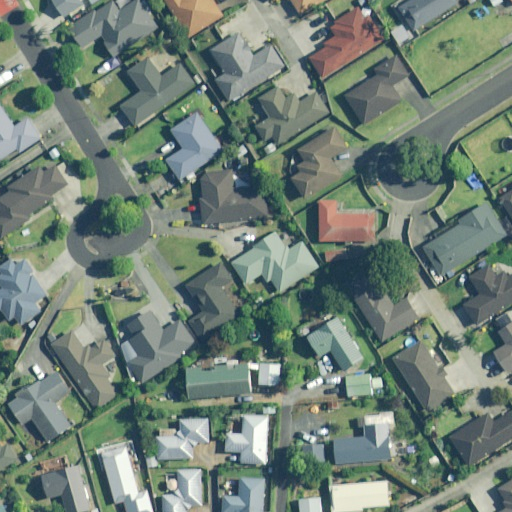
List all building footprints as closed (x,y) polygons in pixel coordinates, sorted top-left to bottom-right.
[(52,0),(65,18),(69,15),(72,19),(98,0),(52,0)] [(133,0),(119,10),(112,0),(109,0),(69,28),(84,48),(101,36),(116,58),(158,29),(137,0),(133,0)] [(165,0),(189,37),(225,14),(215,0),(165,0)] [(279,0),(290,0),(301,15),(324,0),(277,0),(278,1),(279,0)] [(457,1),(456,0),(407,0),(396,7),(413,31),(457,1)] [(328,25),(335,35),(324,43),(325,45),(307,57),(323,81),(385,38),(371,17),(367,20),(358,5),(328,25)] [(240,31),(209,49),(223,73),(213,79),(228,104),(286,69),(271,44),(254,54),(240,31)] [(377,75),(346,96),(366,125),(404,99),(395,86),(411,76),(396,54),(373,70),(377,75)] [(149,57),(128,71),(140,89),(118,104),(134,127),(196,84),(180,62),(161,75),(149,57)] [(278,85),(257,98),(268,116),(254,125),(264,143),(272,138),(277,146),(330,113),(317,91),(300,101),(295,91),(285,97),(278,85)] [(14,125),(0,105),(0,160),(16,149),(20,154),(43,137),(27,116),(14,125)] [(222,151),(197,113),(171,129),(183,148),(168,157),(180,177),(222,151)] [(291,171),(305,196),(340,176),(330,158),(348,148),(336,127),(299,147),(307,162),(291,171)] [(0,197),(0,217),(0,236),(2,240),(31,221),(28,216),(54,199),(50,194),(66,184),(50,159),(8,187),(10,191),(0,197)] [(234,171),(202,174),(204,195),(200,196),(203,224),(266,218),(264,194),(248,195),(247,185),(235,186),(234,171)] [(511,188),(498,198),(511,219),(511,188)] [(338,208),(338,199),(319,200),(320,242),(373,241),(373,207),(338,208)] [(463,222),(422,249),(439,276),(507,232),(487,200),(460,218),(463,222)] [(288,249),(277,231),(252,246),(253,248),(232,261),(246,284),(261,274),(266,283),(271,280),(278,292),(318,268),(302,241),(288,249)] [(345,249),(325,250),(326,260),(346,259),(345,249)] [(0,270),(1,273),(0,273),(0,286),(1,288),(0,289),(0,310),(7,320),(14,315),(21,325),(41,311),(36,304),(49,295),(32,272),(35,270),(26,257),(15,264),(10,257),(0,264),(0,270)] [(231,278),(220,260),(184,283),(203,311),(188,321),(202,342),(241,317),(220,285),(231,278)] [(511,266),(493,261),(471,275),(483,293),(465,304),(478,325),(511,303),(511,266)] [(393,304),(375,274),(350,289),(381,342),(418,319),(405,297),(393,304)] [(133,335),(129,338),(140,354),(127,363),(141,382),(197,343),(179,318),(161,330),(148,311),(127,325),(133,335)] [(343,369),(363,357),(338,316),(306,336),(319,357),(331,349),(343,369)] [(494,352),(506,371),(511,366),(511,317),(498,327),(509,342),(494,352)] [(73,329),(51,345),(98,410),(119,395),(107,378),(112,374),(105,364),(117,355),(105,337),(88,349),(73,329)] [(422,340),(394,359),(429,411),(457,392),(422,340)] [(281,363),(260,362),(259,385),(280,386),(281,363)] [(251,394),(249,365),(215,367),(215,370),(205,371),(204,367),(188,368),(190,398),(251,394)] [(34,380),(13,393),(17,399),(8,404),(20,424),(32,417),(48,442),(70,428),(55,404),(71,394),(57,371),(36,384),(34,380)] [(381,388),(381,378),(371,378),(371,374),(347,375),(347,396),(372,395),(372,388),(381,388)] [(495,420),(488,411),(449,438),(469,467),(511,438),(511,412),(510,410),(495,420)] [(394,424),(393,411),(380,411),(380,415),(364,416),(358,416),(358,427),(364,427),(365,437),(335,438),(336,463),(391,460),(390,424),(394,424)] [(231,451),(230,460),(239,461),(239,451),(241,452),(241,463),(265,464),(269,417),(243,416),(241,435),(226,433),(225,450),(231,451)] [(193,448),(199,442),(208,442),(209,420),(181,419),(181,430),(176,430),(160,429),(160,437),(157,437),(156,458),(192,459),(193,448)] [(0,473),(19,462),(6,441),(2,443),(0,439),(0,473)] [(324,444),(303,445),(303,466),(325,466),(324,444)] [(138,495),(126,449),(103,455),(115,504),(123,502),(125,511),(153,511),(149,492),(138,495)] [(155,454),(146,455),(148,471),(157,469),(155,454)] [(65,511),(80,511),(89,510),(78,466),(68,468),(65,458),(39,464),(47,498),(62,495),(65,511)] [(204,505),(203,468),(177,469),(177,494),(164,494),(164,511),(186,511),(186,505),(204,505)] [(264,511),(266,479),(240,477),(239,497),(223,496),(223,511),(234,511),(264,511)] [(511,511),(511,478),(499,486),(509,506),(497,511),(511,511)] [(332,485),(333,511),(356,511),(365,511),(365,507),(390,505),(388,481),(332,485)] [(321,511),(321,498),(299,498),(299,511),(321,511)]
